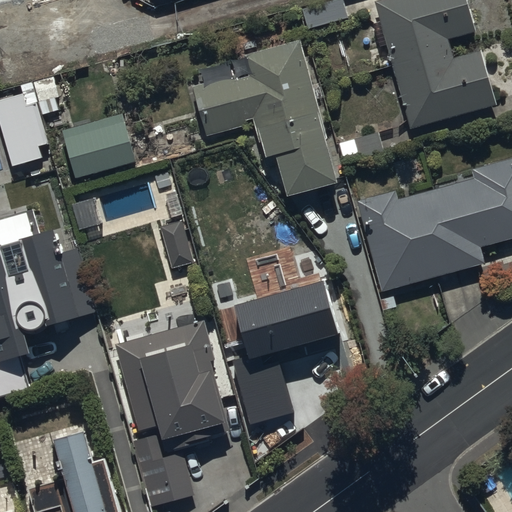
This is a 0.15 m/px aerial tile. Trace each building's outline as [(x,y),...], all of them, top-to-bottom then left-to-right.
[(0,0),(0,68),(44,58),(40,41),(86,29),(79,0),(0,0)] [(468,0),(376,0),(410,126),(496,103),(480,46),(453,53),(448,35),(475,27),(468,0)] [(290,199),(340,185),(303,48),(247,63),(252,83),(241,86),(240,83),(196,94),(210,144),(252,132),(250,127),(256,126),(262,145),(264,144),(269,160),(279,157),(290,199)] [(25,97),(0,104),(0,114),(17,172),(44,164),(41,154),(53,151),(42,112),(30,115),(25,97)] [(75,178),(134,161),(121,114),(62,130),(75,178)] [(131,135),(137,162),(193,149),(187,122),(131,135)] [(383,150),(378,130),(338,139),(342,159),(383,150)] [(511,245),(511,164),(473,176),(476,184),(399,206),(396,197),(359,208),(384,298),(486,270),(482,254),(511,245)] [(162,231),(174,271),(196,265),(185,225),(162,231)] [(57,328),(80,321),(81,324),(104,317),(87,263),(64,270),(55,240),(29,248),(39,282),(32,284),(30,278),(21,280),(23,285),(15,287),(5,254),(0,255),(0,346),(2,346),(7,363),(32,357),(25,334),(26,335),(27,335),(28,335),(29,336),(30,336),(31,336),(32,336),(33,336),(34,336),(35,336),(36,336),(37,336),(38,336),(39,336),(40,336),(41,335),(42,335),(43,335),(44,334),(45,333),(46,333),(47,332),(47,331),(48,331),(49,330),(49,329),(50,329),(50,328),(51,327),(51,326),(52,325),(52,324),(53,324),(55,324),(57,328)] [(247,356),(233,360),(251,423),(293,411),(277,352),(340,334),(325,281),(233,306),(247,356)] [(206,329),(119,352),(141,438),(164,433),(170,456),(235,439),(206,329)] [(86,423),(54,431),(65,473),(28,484),(35,507),(25,510),(25,511),(121,511),(104,452),(94,454),(86,423)] [(160,439),(136,446),(154,511),(197,500),(186,458),(167,463),(160,439)]
